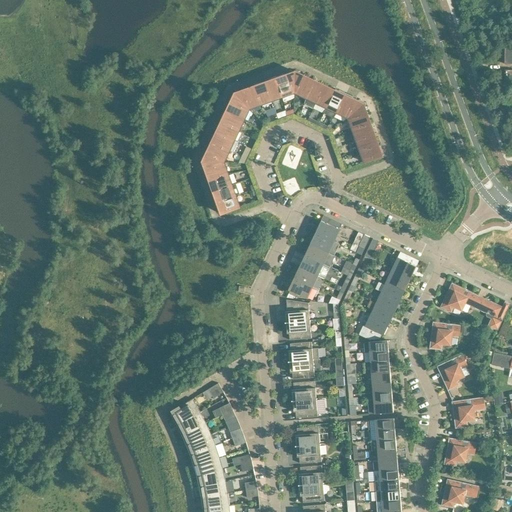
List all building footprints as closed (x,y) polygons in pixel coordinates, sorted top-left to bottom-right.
[(296,92),(305,74),(303,77),(297,74),(298,71),(296,70),(289,72),(286,73),(287,76),(293,92),(294,92),(296,92)] [(305,74),(296,92),(306,97),(315,79),(315,78),(313,81),(304,77),(305,74)] [(276,77),(277,80),(283,96),(284,101),(294,97),(294,94),(294,92),(293,92),(287,76),(284,77),(283,75),(276,77)] [(315,79),(306,97),(304,104),(314,108),(317,102),(324,86),(314,82),(315,79)] [(261,104),(272,100),(265,80),(265,81),(266,84),(262,85),(261,82),(255,85),(255,84),(254,85),(261,104)] [(265,80),(272,100),(283,96),(277,80),(266,83),(265,80)] [(244,88),(243,88),(250,107),(251,107),(254,112),(261,109),(260,104),(261,104),(254,85),(255,87),(245,91),(244,88)] [(317,102),(327,107),(336,88),(335,88),(334,91),(324,86),(317,102)] [(230,100),(230,101),(248,109),(250,108),(250,107),(243,88),(241,89),(234,92),(233,94),(236,95),(233,102),(230,100)] [(336,89),(336,88),(327,107),(337,112),(346,94),(345,93),(339,91),(338,93),(335,92),(336,89)] [(337,112),(334,117),(344,122),(348,118),(347,117),(355,101),(351,99),(352,97),(347,94),(346,94),(337,112)] [(359,99),(356,98),(355,101),(347,117),(348,117),(348,118),(349,119),(369,112),(365,113),(363,106),(366,105),(365,103),(359,99)] [(243,120),(248,109),(230,101),(233,102),(228,112),(225,111),(243,120)] [(324,112),(326,108),(318,104),(315,108),(324,112)] [(287,116),(286,117),(287,121),(293,118),(294,114),(294,110),(286,112),(287,116)] [(220,121),(223,122),(239,130),(243,120),(225,111),(228,113),(226,116),(223,114),(220,121)] [(369,112),(349,119),(353,129),(369,124),(366,113),(369,112)] [(273,126),(280,123),(279,119),(277,113),(268,116),(271,122),(272,122),(273,126)] [(313,120),(310,126),(316,129),(319,123),(313,120)] [(234,140),(239,130),(223,122),(220,121),(217,128),(220,129),(218,133),(215,131),(234,140)] [(319,123),(316,129),(323,133),(325,129),(326,129),(328,127),(319,123)] [(353,129),(357,140),(376,133),(373,134),(369,124),(353,129)] [(325,129),(323,133),(329,135),(332,132),(335,130),(328,127),(326,129),(325,129)] [(218,133),(213,143),(229,151),(233,152),(238,142),(234,140),(215,131),(215,132),(218,133)] [(357,140),(361,151),(377,145),(373,135),(376,134),(376,133),(357,140)] [(205,152),(224,161),(229,151),(213,143),(208,153),(205,152)] [(381,156),(377,145),(361,151),(365,161),(364,161),(365,162),(384,155),(381,156)] [(204,170),(224,163),(224,161),(205,152),(204,155),(201,161),(202,163),(205,162),(207,169),(204,170)] [(211,180),(228,174),(224,163),(204,170),(204,171),(207,170),(211,180)] [(212,192),(231,185),(228,174),(211,180),(208,181),(209,182),(211,188),(214,187),(215,191),(212,192)] [(253,185),(250,186),(252,190),(259,188),(255,177),(251,178),(253,185)] [(231,185),(212,192),(215,191),(219,202),(235,196),(240,194),(236,183),(231,185)] [(239,206),(235,196),(219,202),(223,212),(220,213),(220,214),(239,207),(239,206)] [(340,230),(339,229),(341,224),(324,215),(316,232),(334,241),(340,230)] [(316,232),(310,244),(329,253),(334,241),(316,232)] [(365,248),(370,237),(364,235),(359,246),(365,248)] [(370,259),(379,241),(373,239),(365,256),(370,259)] [(335,256),(329,253),(310,244),(305,255),(330,267),(335,256)] [(411,278),(419,260),(401,252),(392,269),(411,278)] [(305,255),(299,267),(318,276),(325,279),(330,267),(305,255)] [(299,267),(294,278),(313,287),(318,289),(321,282),(316,280),(318,276),(299,267)] [(341,272),(347,276),(350,270),(343,267),(341,272)] [(392,269),(387,280),(406,289),(411,278),(392,269)] [(307,299),(313,287),(294,278),(288,290),(307,299)] [(354,278),(348,290),(352,292),(354,293),(356,287),(355,286),(357,280),(354,278)] [(375,289),(381,292),(400,301),(406,289),(387,280),(385,285),(379,282),(375,289)] [(446,295),(440,307),(452,313),(455,307),(462,310),(465,303),(487,313),(486,314),(487,316),(491,318),(487,327),(498,330),(510,304),(505,301),(502,306),(452,283),(451,283),(446,295)] [(348,290),(343,301),(347,303),(352,292),(348,290)] [(370,300),(395,312),(400,301),(381,292),(376,303),(370,300)] [(332,296),(329,303),(333,304),(338,304),(340,300),(337,298),(332,296)] [(285,322),(311,320),(310,320),(308,303),(287,300),(287,311),(285,311),(286,315),(286,322),(285,322)] [(389,323),(395,312),(370,300),(367,307),(373,309),(371,314),(389,323)] [(371,314),(365,326),(364,325),(359,335),(370,340),(380,339),(382,334),(384,335),(389,323),(371,314)] [(311,321),(311,320),(285,322),(286,323),(287,333),(289,333),(290,340),(311,338),(310,321),(311,321)] [(443,344),(451,345),(452,337),(459,338),(461,325),(433,321),(429,349),(442,350),(443,344)] [(388,340),(364,342),(365,353),(370,352),(389,351),(388,340)] [(289,361),(320,359),(319,359),(318,348),(312,348),(312,342),(290,344),(291,350),(289,350),(289,354),(289,361)] [(390,361),(389,351),(370,352),(371,362),(390,361)] [(493,356),(491,365),(510,369),(511,369),(511,355),(494,352),(493,356)] [(437,366),(448,391),(460,386),(457,380),(465,376),(461,369),(468,366),(463,354),(437,366)] [(320,359),(289,361),(289,362),(290,362),(290,369),(290,372),(292,372),(293,379),(315,377),(314,370),(313,360),(320,359)] [(372,373),(390,371),(390,361),(371,362),(372,373)] [(391,381),(390,371),(372,373),(372,383),(391,381)] [(292,390),(292,393),(293,400),(292,400),(292,401),(317,399),(317,398),(316,398),(315,381),(293,383),(294,389),(292,390)] [(373,393),(392,391),(391,381),(372,383),(373,393)] [(214,398),(224,392),(219,383),(208,389),(214,398)] [(393,401),(392,391),(373,393),(374,403),(393,401)] [(504,402),(503,397),(499,395),(495,396),(496,404),(504,402)] [(474,411),(486,410),(484,397),(452,401),(456,428),(468,427),(467,420),(475,419),(474,411)] [(171,415),(177,425),(200,412),(198,407),(193,399),(182,405),(183,408),(171,415)] [(317,399),(292,401),(293,401),(293,408),(294,411),(296,411),(296,418),(318,416),(316,399),(317,399)] [(368,404),(369,414),(394,412),(393,401),(374,403),(374,404),(368,404)] [(222,415),(233,410),(230,403),(219,408),(222,415)] [(239,422),(233,410),(222,415),(226,422),(228,427),(239,422)] [(177,425),(182,434),(206,423),(200,412),(177,425)] [(375,419),(376,430),(395,428),(394,418),(375,419)] [(230,432),(233,439),(244,435),(239,422),(228,427),(230,432)] [(182,434),(186,444),(211,434),(206,423),(182,434)] [(296,445),(296,446),(321,444),(321,443),(320,443),(319,426),(297,428),(298,435),(296,435),(296,445)] [(376,430),(377,440),(396,439),(395,428),(376,430)] [(211,434),(186,444),(190,455),(216,445),(222,443),(217,431),(211,434)] [(246,442),(244,435),(233,439),(235,446),(246,442)] [(480,450),(481,444),(449,437),(444,464),(457,467),(458,460),(466,462),(467,454),(475,455),(476,450),(480,450)] [(372,451),(378,450),(397,449),(396,439),(377,440),(371,441),(372,451)] [(321,444),(296,446),(297,453),(297,457),(299,457),(300,463),(321,461),(320,444),(321,444)] [(190,455),(194,465),(220,457),(216,445),(190,455)] [(378,450),(379,460),(398,459),(397,449),(378,450)] [(239,457),(241,464),(252,461),(250,454),(239,457)] [(194,465),(197,476),(223,469),(220,457),(194,465)] [(374,471),(398,469),(398,459),(379,460),(373,461),(374,471)] [(254,469),(252,461),(241,464),(243,472),(254,469)] [(299,485),(324,483),(323,483),(322,465),(300,467),(301,474),(299,474),(300,484),(299,485)] [(197,476),(199,486),(226,481),(223,469),(197,476)] [(375,481),(380,481),(399,479),(398,469),(374,471),(375,481)] [(376,491),(381,491),(400,489),(399,479),(380,481),(375,481),(376,491)] [(476,498),(479,486),(447,479),(441,505),(454,508),(455,502),(463,504),(465,496),(476,498)] [(199,486),(201,497),(228,493),(226,481),(199,486)] [(245,483),(246,490),(258,488),(256,481),(245,483)] [(324,483),(299,485),(300,485),(300,492),(301,496),(303,496),(303,502),(325,501),(323,483),(324,483)] [(259,496),(258,488),(246,490),(247,498),(259,496)] [(377,502),(401,500),(400,489),(381,491),(376,491),(377,502)] [(497,490),(495,499),(500,500),(504,491),(497,490)] [(201,497),(203,508),(230,505),(228,493),(201,497)] [(402,510),(401,500),(377,502),(378,511),(402,510)]
